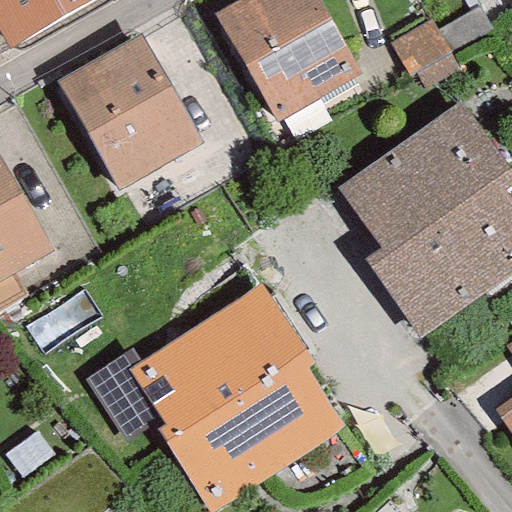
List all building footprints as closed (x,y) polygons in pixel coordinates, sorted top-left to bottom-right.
[(0,0),(0,17),(11,38),(79,0),(0,0)] [(277,117),(352,74),(309,0),(266,0),(224,24),(277,117)] [(437,0),(425,7),(451,55),(494,31),(476,0),(437,0)] [(410,77),(451,55),(425,7),(384,29),(410,77)] [(118,184),(193,143),(140,48),(65,89),(118,184)] [(419,326),(511,261),(511,234),(480,188),(496,176),(457,121),(352,194),(397,259),(381,270),(419,326)] [(0,265),(6,262),(40,243),(0,174),(0,265)] [(109,242),(136,227),(119,195),(92,210),(109,242)] [(0,310),(25,296),(6,262),(0,265),(0,310)] [(212,498),(321,429),(285,373),(300,363),(261,302),(145,376),(185,438),(177,443),(212,498)] [(99,511),(131,492),(90,446),(0,508),(0,511),(99,511)]
